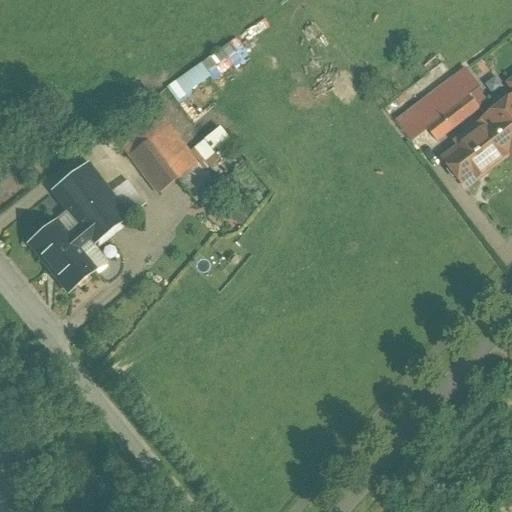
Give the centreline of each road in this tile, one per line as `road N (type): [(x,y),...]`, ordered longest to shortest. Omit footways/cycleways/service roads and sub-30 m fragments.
road 1 (unclassified): [(0,281),(188,511)]
road 2 (tertiary): [(337,511),(511,313)]
